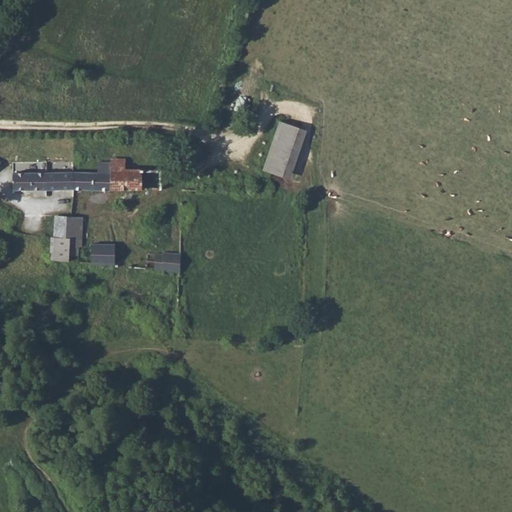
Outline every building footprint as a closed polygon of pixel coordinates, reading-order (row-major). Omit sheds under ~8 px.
[(237,76),(222,133),(236,137),(251,79),(237,76)] [(307,130),(279,121),(262,170),(290,179),(307,130)] [(97,177),(90,177),(91,193),(163,195),(164,179),(127,178),(127,167),(112,167),(111,170),(97,169),(97,177)] [(13,191),(85,193),(91,193),(90,177),(14,176),(13,191)] [(69,244),(68,263),(77,265),(79,249),(80,250),(83,222),(54,219),(53,243),(69,244)] [(83,245),(82,266),(113,270),(114,248),(83,245)] [(157,261),(156,277),(179,280),(180,260),(163,259),(163,261),(157,261)]
